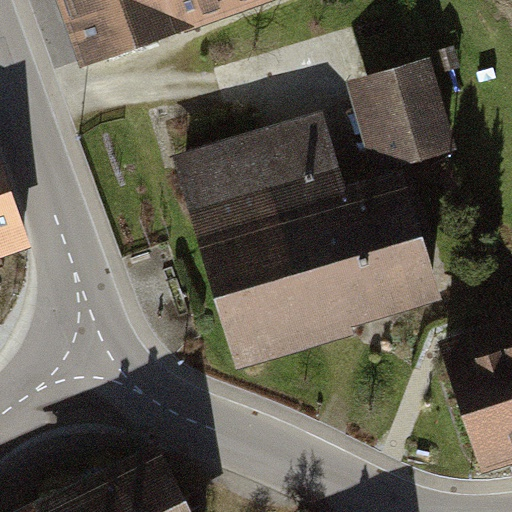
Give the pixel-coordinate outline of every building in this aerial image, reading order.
[(55,0),(85,84),(323,0),(55,0)] [(433,68),(356,92),(381,174),(459,150),(433,68)] [(171,175),(233,373),(449,306),(409,180),(349,199),(326,127),(171,175)] [(0,272),(31,263),(0,167),(0,272)] [(511,326),(440,349),(481,480),(511,470),(511,326)] [(195,511),(165,454),(49,511),(195,511)]
